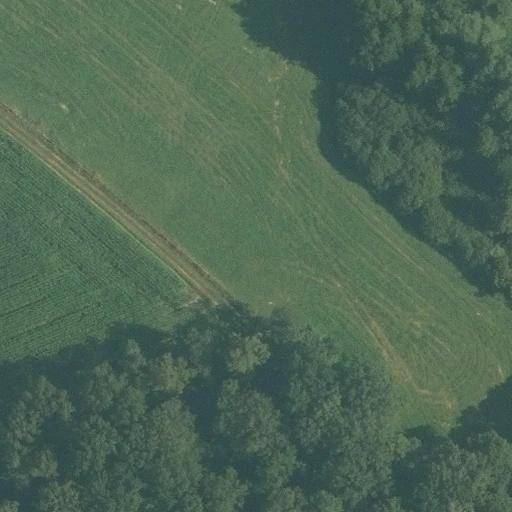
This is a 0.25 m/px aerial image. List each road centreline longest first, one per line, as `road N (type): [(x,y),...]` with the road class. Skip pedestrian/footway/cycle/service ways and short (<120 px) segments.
road 1 (track): [(0,447),(260,342),(374,511)]
road 2 (track): [(0,114),(260,342)]
